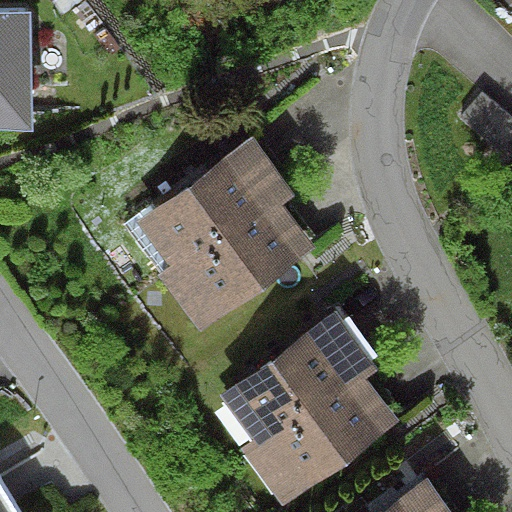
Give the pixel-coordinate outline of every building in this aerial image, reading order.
[(27,14),(0,13),(0,125),(28,126),(27,14)] [(511,123),(491,105),(477,121),(504,146),(511,137),(511,123)] [(267,194),(235,150),(153,210),(186,254),(255,203),(267,194)] [(174,263),(206,307),(288,247),(255,203),(186,254),(174,263)] [(350,368),(318,323),(236,383),(269,427),(338,376),(350,368)] [(338,376),(269,427),(257,437),(289,481),(371,421),(338,376)] [(0,511),(15,511),(0,485),(0,511)] [(424,511),(409,491),(380,511),(424,511)]
